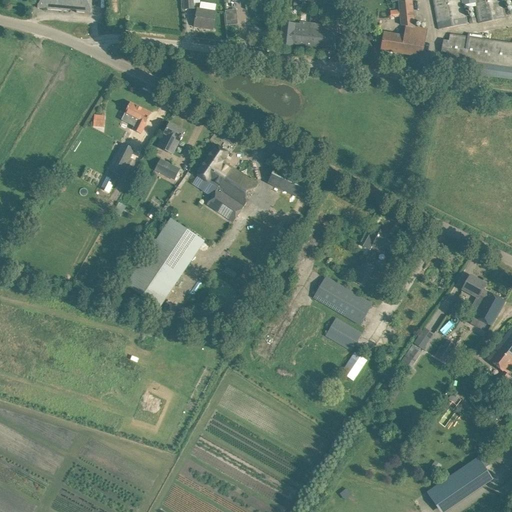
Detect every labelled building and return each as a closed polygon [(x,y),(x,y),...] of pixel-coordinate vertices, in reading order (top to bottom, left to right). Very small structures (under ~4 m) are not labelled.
[(76,11),(91,13),(92,3),(91,0),(38,0),(38,8),(70,11),(70,9),(77,10),(76,11)] [(193,0),(183,0),(184,9),(194,9),(193,0)] [(475,4),(474,0),(432,0),(438,30),(467,24),(464,7),(475,4)] [(474,0),(475,4),(479,24),(506,19),(502,0),(474,0)] [(384,33),(381,50),(422,57),(424,47),(427,29),(415,27),(412,1),(399,3),(399,10),(400,15),(400,17),(401,25),(406,26),(404,36),(384,33)] [(213,30),(214,25),(217,4),(201,2),(200,9),(197,9),(194,27),(213,30)] [(316,2),(311,7),(317,13),(322,8),(316,2)] [(226,25),(237,25),(237,9),(225,10),(226,25)] [(300,25),(282,23),(280,46),(334,51),(335,46),(335,41),(337,26),(300,22),(300,25)] [(445,69),(511,78),(511,43),(481,39),(482,36),(468,34),(468,37),(450,35),(449,41),(443,40),(443,42),(441,52),(447,53),(446,59),(447,60),(445,69)] [(125,113),(122,120),(134,127),(133,130),(141,134),(147,122),(151,113),(130,103),(128,107),(126,112),(125,113)] [(104,127),(105,115),(95,115),(94,127),(104,127)] [(170,123),(158,147),(172,154),(179,141),(180,142),(185,131),(170,123)] [(109,170),(121,176),(134,149),(123,143),(109,170)] [(197,174),(218,188),(207,205),(233,222),(258,185),(223,161),(228,153),(217,145),(197,174)] [(174,181),(181,169),(160,159),(154,170),(174,181)] [(298,199),(309,179),(278,163),(268,184),(298,199)] [(108,192),(115,180),(109,177),(103,189),(108,192)] [(113,213),(120,217),(126,207),(119,203),(113,213)] [(205,242),(171,218),(126,285),(160,308),(205,242)] [(381,231),(376,240),(375,242),(376,242),(372,248),(381,253),(384,247),(391,251),(397,240),(381,231)] [(353,281),(363,287),(375,266),(365,260),(353,281)] [(360,326),(373,304),(326,276),(313,298),(360,326)] [(466,284),(463,289),(478,297),(470,312),(474,315),(476,316),(471,324),(481,329),(485,321),(491,324),(492,325),(500,310),(505,302),(483,290),(486,284),(470,276),(468,280),(466,284)] [(351,352),(362,333),(336,318),(325,336),(351,352)] [(511,327),(487,359),(502,372),(493,384),(503,391),(511,378),(511,377),(507,374),(511,366),(511,327)] [(428,343),(418,336),(401,360),(411,367),(428,343)] [(443,346),(441,345),(435,355),(447,362),(457,346),(447,340),(443,346)] [(340,372),(354,381),(367,361),(354,352),(340,372)] [(479,360),(474,365),(479,369),(483,364),(479,360)] [(478,458),(427,492),(439,509),(489,475),(478,458)] [(434,463),(429,469),(436,474),(440,467),(434,463)]
